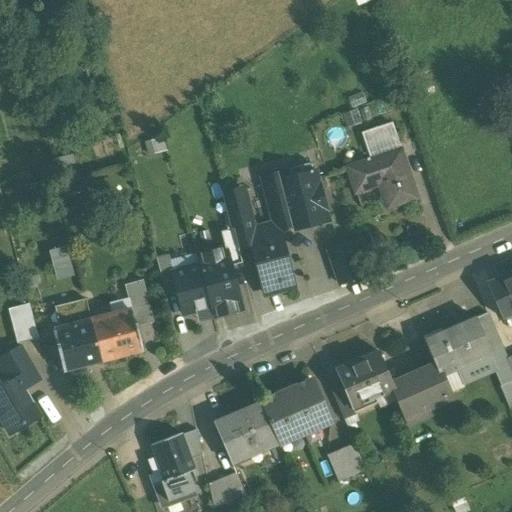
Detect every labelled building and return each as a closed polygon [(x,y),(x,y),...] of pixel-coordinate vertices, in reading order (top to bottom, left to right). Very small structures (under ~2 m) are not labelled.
[(400,151),(347,169),(354,189),(377,181),(387,210),(416,200),(400,151)] [(315,166),(279,174),(290,226),(326,218),(315,166)] [(279,181),(265,185),(274,219),(288,215),(279,181)] [(241,191),(224,195),(233,229),(237,244),(250,241),(264,294),(293,287),(276,225),(252,232),(241,191)] [(233,229),(220,232),(224,248),(225,248),(230,267),(242,264),(237,244),(233,229)] [(341,242),(326,246),(338,284),(352,279),(341,242)] [(52,278),(69,276),(65,246),(48,249),(52,278)] [(224,248),(196,256),(198,265),(199,265),(212,318),(241,310),(230,267),(225,248),(224,248)] [(168,256),(156,259),(165,294),(176,291),(172,273),(172,272),(168,256)] [(172,272),(172,273),(176,291),(183,315),(202,310),(204,320),(212,318),(199,265),(198,265),(172,272)] [(511,273),(487,284),(501,318),(511,313),(511,273)] [(132,312),(136,327),(154,323),(143,282),(125,286),(132,312)] [(85,299),(47,308),(54,332),(91,323),(85,299)] [(25,303),(4,309),(14,342),(35,336),(25,303)] [(132,312),(91,323),(101,361),(142,351),(136,327),(132,312)] [(502,350),(486,314),(476,318),(488,346),(491,354),(502,350)] [(441,333),(424,340),(434,365),(439,376),(440,376),(456,369),(453,361),(488,346),(476,318),(441,333)] [(91,323),(54,332),(64,371),(101,361),(91,323)] [(440,329),(423,337),(424,340),(441,333),(440,329)] [(488,346),(453,361),(456,369),(461,382),(495,368),(490,355),(491,354),(488,346)] [(21,348),(0,359),(0,376),(4,384),(16,377),(23,389),(39,380),(21,348)] [(378,352),(335,371),(344,392),(351,408),(352,408),(394,390),(395,390),(392,383),(378,352)] [(439,376),(434,365),(417,372),(432,407),(450,399),(440,376),(439,376)] [(417,372),(392,383),(395,390),(394,390),(406,419),(432,407),(417,372)] [(4,384),(0,386),(0,417),(10,434),(39,417),(23,389),(16,377),(4,384)] [(311,381),(260,404),(278,445),(329,422),(311,381)] [(511,381),(500,386),(510,409),(511,407),(511,381)] [(351,408),(344,392),(333,397),(343,419),(355,414),(352,408),(351,408)] [(261,404),(214,424),(231,465),(278,445),(261,404)] [(196,430),(182,436),(191,460),(202,456),(196,430)] [(157,463),(145,467),(160,505),(195,492),(188,474),(195,471),(191,460),(182,436),(181,435),(151,446),(157,463)] [(354,445),(327,457),(338,482),(365,471),(354,445)] [(235,473),(208,485),(210,495),(213,509),(213,510),(245,496),(235,473)]
